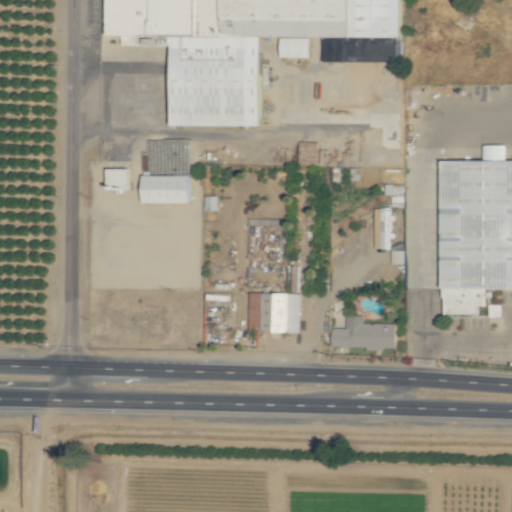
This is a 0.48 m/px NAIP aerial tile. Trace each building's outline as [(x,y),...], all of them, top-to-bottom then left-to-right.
[(402,0),(107,0),(107,34),(126,34),(124,39),(122,44),(173,45),(172,124),(263,126),(264,36),(281,36),(281,57),(311,57),(312,37),(351,37),(351,61),(402,61),(402,0)] [(442,159),(443,314),(483,314),(483,288),(511,287),(511,158),(507,159),(507,144),(483,144),(484,159),(442,159)] [(130,168),(108,167),(108,191),(130,191),(130,168)] [(192,175),(144,175),(144,203),(191,203),(192,175)] [(204,196),(204,211),(218,210),(217,196),(204,196)] [(375,248),(391,248),(391,239),(394,239),(393,207),(375,207),(375,248)] [(303,293),(263,292),(262,331),(301,332),(303,293)] [(364,323),(364,315),(347,315),(346,328),(332,327),(332,347),(397,348),(397,323),(364,323)]
